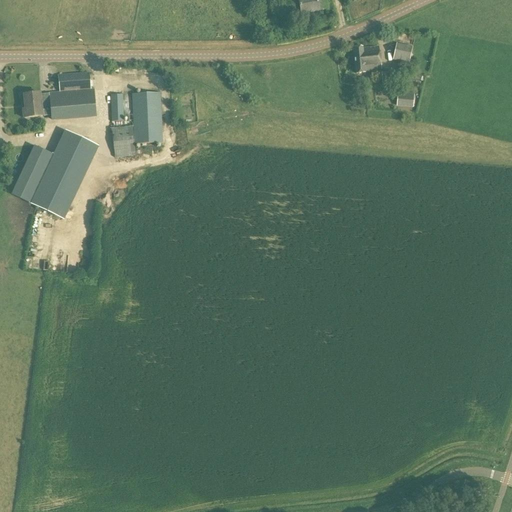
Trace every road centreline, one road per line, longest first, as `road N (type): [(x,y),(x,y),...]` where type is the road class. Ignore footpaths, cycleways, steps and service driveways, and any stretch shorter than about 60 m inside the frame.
road 1 (tertiary): [(0,59),(300,49),(425,0)]
road 2 (unclassified): [(381,511),(463,474),(511,482)]
